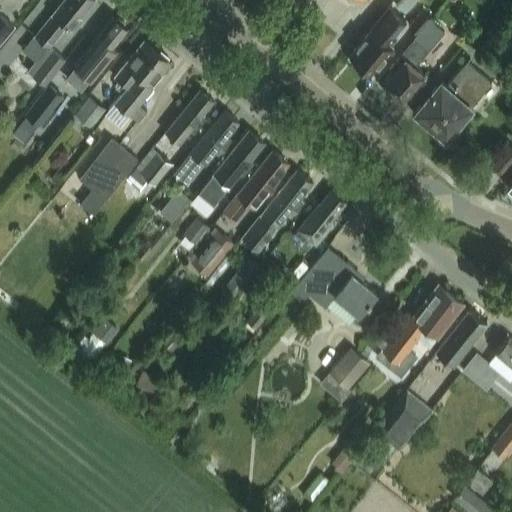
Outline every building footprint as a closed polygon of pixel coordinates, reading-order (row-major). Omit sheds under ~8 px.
[(79,17),(92,0),(63,0),(53,13),(53,14),(35,35),(48,45),(27,71),(45,85),(65,59),(49,46),(66,24),(71,27),(72,25),(75,27),(82,19),(79,17)] [(382,38),(400,16),(388,7),(353,49),(355,50),(350,56),(370,72),(382,58),(383,59),(393,47),(382,38)] [(409,24),(417,31),(431,15),(423,8),(409,24)] [(0,42),(14,26),(0,14),(0,42)] [(114,16),(89,47),(74,65),(92,79),(116,49),(112,46),(127,27),(114,16)] [(415,87),(426,75),(415,66),(445,32),(430,19),(418,32),(419,32),(414,38),(389,68),(392,70),(381,83),(402,100),(414,86),(415,87)] [(128,86),(156,50),(143,40),(115,75),(128,86)] [(118,120),(126,110),(130,114),(145,95),(147,97),(153,89),(151,87),(162,74),(161,73),(170,62),(167,59),(168,57),(161,51),(159,53),(156,50),(128,86),(115,102),(107,112),(118,120)] [(441,81),(420,105),(415,111),(446,137),(471,107),(471,106),(492,81),(467,60),(446,85),(441,81)] [(63,99),(48,88),(26,116),(40,127),(63,99)] [(202,114),(210,105),(214,100),(199,88),(165,131),(180,143),(191,128),(194,131),(206,117),(202,114)] [(89,98),(76,116),(92,129),(106,112),(89,98)] [(219,151),(230,137),(227,135),(238,120),(224,109),(175,172),(187,182),(203,162),(204,163),(216,149),(219,151)] [(243,173),(253,161),(252,157),(264,142),(248,129),(198,192),(214,205),(240,171),(243,173)] [(106,199),(138,158),(113,138),(98,157),(109,166),(92,188),(106,199)] [(490,160),(506,174),(511,167),(511,142),(508,139),(490,160)] [(141,190),(149,179),(156,184),(172,163),(152,147),(135,168),(127,179),(141,190)] [(276,177),(288,162),(273,149),(224,211),(235,220),(249,202),(253,206),(265,191),(267,193),(277,181),(276,177)] [(300,196),(312,181),(297,168),(249,229),(243,236),(257,247),(275,225),(277,225),(288,211),(291,213),(302,198),(300,196)] [(332,218),(345,201),(330,189),(320,202),(320,201),(298,228),(298,229),(294,234),(305,243),(309,238),(316,243),(335,221),(332,218)] [(189,252),(208,227),(196,218),(177,242),(189,252)] [(351,223),(335,241),(343,248),(356,235),(355,234),(359,231),(351,223)] [(208,252),(198,264),(210,274),(235,243),(220,231),(205,249),(208,252)] [(370,299),(376,291),(353,272),(356,268),(339,254),(331,264),(308,291),(309,292),(325,306),(335,293),(358,312),(367,302),(368,303),(371,299),(370,299)] [(223,287),(234,296),(260,263),(249,255),(223,287)] [(308,291),(331,264),(321,256),(292,290),(303,299),(309,292),(308,291)] [(430,346),(464,302),(438,282),(413,315),(410,312),(382,348),(399,361),(418,337),(430,346)] [(279,303),(269,295),(248,322),(258,330),(279,303)] [(469,308),(435,350),(452,364),(486,322),(469,308)] [(94,331),(81,348),(94,358),(108,341),(94,331)] [(511,336),(509,334),(495,351),(511,365),(511,336)] [(346,353),(329,372),(348,388),(370,362),(358,352),(346,353)] [(142,368),(136,384),(155,392),(161,375),(142,368)] [(401,445),(431,407),(406,388),(377,426),(401,445)] [(511,423),(493,447),(506,457),(511,449),(511,423)] [(336,462),(344,469),(360,448),(352,442),(336,462)] [(477,489),(487,476),(478,469),(467,482),(477,489)] [(498,511),(466,485),(455,497),(472,511),(498,511)]
